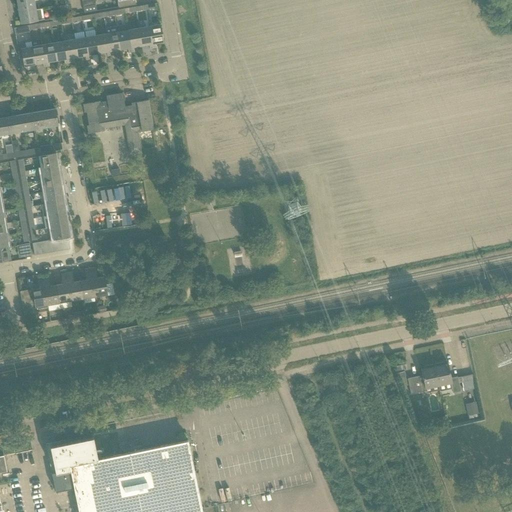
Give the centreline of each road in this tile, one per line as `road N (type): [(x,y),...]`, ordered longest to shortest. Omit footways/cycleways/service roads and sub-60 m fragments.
road 1 (unclassified): [(0,415),(511,308)]
road 2 (residential): [(0,271),(93,255),(62,88)]
road 3 (residential): [(62,88),(175,62),(169,0)]
road 4 (track): [(304,352),(306,375),(365,511)]
